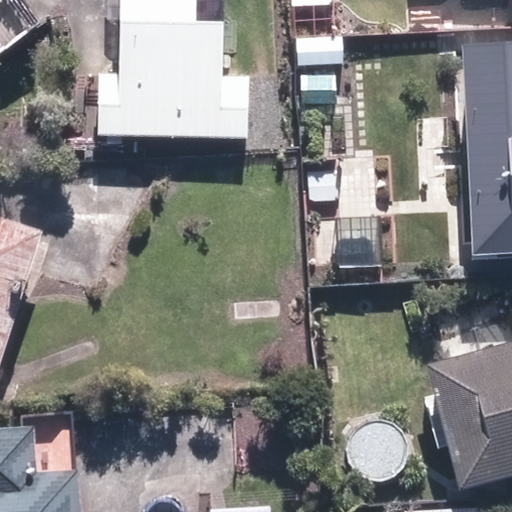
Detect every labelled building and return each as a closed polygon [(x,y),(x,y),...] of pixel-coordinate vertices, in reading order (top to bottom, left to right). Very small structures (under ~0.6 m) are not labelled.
[(90,78),(89,140),(240,144),(241,82),(208,81),(209,32),(176,31),(177,0),(102,0),(101,78),(90,78)] [(324,0),(283,0),(284,9),(325,6),(324,0)] [(340,37),(287,39),(289,98),(341,97),(340,37)] [(511,48),(449,51),(458,260),(511,258),(511,48)] [(375,145),(337,147),(342,241),(380,239),(375,145)] [(0,335),(31,237),(0,227),(0,335)] [(511,342),(412,369),(445,494),(511,477),(511,342)] [(0,511),(66,511),(64,475),(23,477),(21,433),(0,433),(0,511)]
